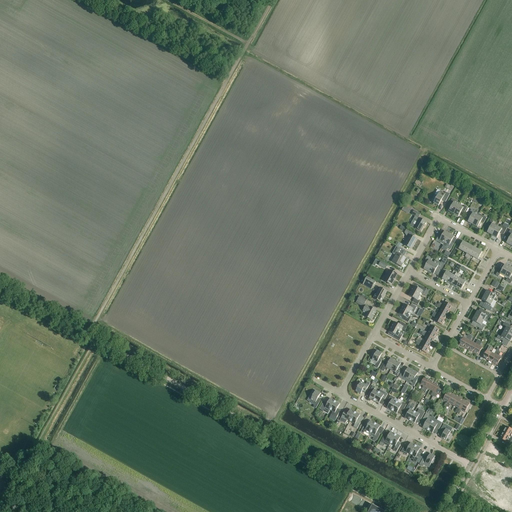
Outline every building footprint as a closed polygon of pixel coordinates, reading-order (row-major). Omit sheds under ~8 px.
[(440,191),(439,191),(437,196),(435,195),(432,200),(435,201),(434,203),(439,206),(442,200),(444,202),(449,194),(445,192),(444,193),(440,191)] [(453,214),(458,205),(460,203),(452,199),(449,204),(452,206),(449,212),(453,214)] [(405,204),(402,208),(409,212),(412,207),(405,204)] [(458,205),(453,214),(458,217),(461,211),(464,213),(467,207),(464,206),(463,208),(458,205)] [(468,222),(473,225),(479,214),(471,210),(468,215),(471,217),(468,222)] [(421,231),(426,222),(419,218),(421,214),(414,211),(412,215),(415,216),(414,218),(418,221),(414,228),(421,231)] [(481,222),(483,223),(486,218),(479,214),(473,225),(478,228),(481,222)] [(492,236),(497,226),(492,224),(493,222),(491,220),(488,226),(490,227),(487,233),(492,236)] [(497,226),(492,236),(497,238),(500,232),(504,234),(507,228),(501,225),(500,228),(497,226)] [(411,249),(417,239),(412,236),(413,234),(406,230),(404,233),(409,240),(407,242),(406,242),(404,245),(411,249)] [(441,237),(439,235),(436,241),(440,244),(443,245),(443,246),(444,243),(449,234),(445,231),(441,237)] [(454,237),(449,234),(444,243),(443,246),(446,247),(445,248),(447,249),(450,251),(454,244),(451,242),(454,237)] [(464,252),(468,244),(463,242),(460,248),(457,246),(456,247),(459,249),(464,252)] [(467,258),(473,247),(468,244),(464,252),(467,254),(465,257),(467,258)] [(407,252),(396,246),(392,254),(396,256),(392,262),(401,267),(406,258),(404,257),(407,252)] [(473,257),(477,250),(473,247),(467,258),(468,259),(470,256),(473,257)] [(477,250),(473,257),(478,260),(481,261),(482,260),(479,258),(482,252),(477,250)] [(429,272),(434,263),(431,261),(433,258),(428,256),(424,262),(427,264),(424,269),(429,272)] [(434,263),(429,272),(433,275),(437,269),(439,270),(443,264),(435,260),(434,263)] [(505,277),(510,267),(505,265),(502,270),(499,269),(496,275),(498,277),(500,274),(505,277)] [(391,285),(397,274),(390,270),(389,272),(387,273),(387,276),(384,281),(391,285)] [(447,282),(451,274),(446,272),(443,270),(442,272),(445,273),(442,279),(447,282)] [(452,285),(458,274),(456,273),(454,276),(451,274),(447,282),(452,285)] [(457,287),(461,279),(458,278),(459,275),(458,274),(452,285),(457,287)] [(375,282),(367,278),(363,285),(371,289),(375,282)] [(461,279),(457,287),(461,290),(465,284),(468,286),(469,284),(466,282),(461,279)] [(492,285),(491,286),(494,287),(497,289),(500,284),(494,280),(492,285)] [(411,291),(420,296),(421,294),(424,295),(426,289),(421,286),(419,289),(414,286),(411,291)] [(374,298),(375,299),(381,302),(387,292),(380,288),(374,298)] [(418,301),(420,296),(411,291),(408,296),(414,299),(413,302),(418,305),(420,302),(418,301)] [(500,294),(494,291),(493,294),(487,291),(484,296),(493,301),(496,296),(498,297),(500,294)] [(485,309),(486,309),(494,314),(496,311),(494,310),(495,309),(490,307),(493,301),(484,296),(482,300),(487,303),(485,309)] [(436,303),(450,311),(453,306),(445,302),(443,305),(439,303),(438,305),(436,303)] [(447,316),(450,311),(436,303),(434,305),(441,309),(439,312),(447,316)] [(401,309),(410,314),(412,311),(414,312),(417,307),(411,304),(410,307),(404,304),(401,309)] [(365,316),(371,320),(377,311),(370,307),(370,308),(366,306),(363,311),(367,313),(365,316)] [(409,317),(410,314),(401,309),(399,314),(404,317),(403,320),(408,323),(411,318),(409,317)] [(478,311),(475,316),(484,321),(485,318),(487,320),(489,318),(490,318),(492,316),(485,312),(483,314),(478,311)] [(445,321),(447,316),(439,312),(438,314),(434,312),(433,314),(445,321)] [(442,325),(445,321),(433,314),(432,316),(436,318),(434,321),(442,325)] [(484,321),(475,316),(472,321),(478,324),(476,327),(479,329),(479,330),(481,332),(482,330),(483,330),(485,325),(482,324),(484,321)] [(392,327),(401,332),(402,329),(405,331),(408,326),(401,322),(400,325),(394,322),(392,327)] [(502,331),(504,332),(511,336),(511,330),(510,329),(511,326),(504,322),(503,325),(504,326),(502,331)] [(429,330),(437,335),(440,330),(431,325),(428,323),(427,326),(431,328),(429,330)] [(403,334),(401,332),(392,327),(389,332),(395,335),(393,338),(399,341),(403,334)] [(434,339),(437,335),(429,330),(428,333),(424,331),(423,333),(434,339)] [(510,342),(511,338),(511,336),(504,332),(502,331),(501,331),(499,335),(498,335),(497,338),(503,342),(505,339),(510,342)] [(432,344),(434,339),(423,333),(421,335),(425,337),(424,340),(432,344)] [(464,348),(470,336),(468,335),(466,339),(463,337),(459,345),(464,348)] [(464,348),(469,350),(473,342),(470,341),(473,337),(470,336),(464,348)] [(424,340),(421,338),(420,341),(416,339),(415,341),(417,342),(429,349),(432,344),(424,340)] [(480,341),(478,340),(475,344),(473,342),(469,350),(473,353),(480,341)] [(482,342),(480,341),(473,353),(478,355),(483,348),(480,346),(482,342)] [(429,349),(417,342),(416,345),(420,347),(418,350),(426,354),(429,349)] [(487,361),(492,353),(489,352),(491,348),(489,346),(483,358),(487,361)] [(492,363),(499,352),(496,350),(494,354),(492,353),(487,361),(492,363)] [(379,359),(382,354),(377,351),(376,353),(373,351),(371,356),(373,358),(372,360),(377,363),(375,367),(378,368),(382,361),(379,359)] [(499,352),(492,363),(497,366),(501,358),(498,357),(501,353),(499,352)] [(391,370),(396,361),(391,358),(388,364),(385,363),(381,370),(384,371),(385,370),(387,371),(388,369),(391,370)] [(396,361),(391,370),(396,373),(394,375),(397,376),(400,371),(398,369),(401,364),(396,361)] [(408,380),(413,371),(408,368),(405,374),(402,372),(399,378),(406,382),(408,379),(408,380)] [(408,380),(408,379),(406,382),(411,384),(411,385),(414,387),(417,380),(415,379),(418,373),(413,371),(408,380)] [(423,391),(430,380),(425,377),(420,385),(423,386),(421,390),(423,391)] [(427,389),(430,390),(434,382),(430,380),(423,391),(425,392),(427,389)] [(365,392),(370,384),(367,382),(366,385),(361,382),(360,384),(357,383),(354,388),(357,389),(356,391),(361,394),(362,391),(365,392)] [(434,382),(430,390),(433,392),(430,396),(433,397),(439,385),(434,382)] [(433,397),(435,398),(437,394),(440,395),(444,388),(439,385),(433,397)] [(369,399),(374,401),(379,392),(374,390),(375,388),(373,386),(370,392),(372,393),(369,399)] [(382,398),(385,400),(388,394),(380,390),(379,392),(374,401),(379,404),(382,398)] [(321,394),(316,391),(315,393),(312,391),(309,396),(312,398),(309,403),(314,405),(313,407),(316,409),(320,401),(318,399),(321,394)] [(446,407),(453,394),(447,391),(443,400),(447,402),(447,403),(446,403),(444,406),(446,407)] [(454,406),(459,398),(453,394),(446,407),(449,408),(450,406),(450,405),(450,404),(454,406)] [(387,408),(392,411),(397,402),(394,401),(395,399),(390,396),(387,401),(390,403),(387,408)] [(457,413),(464,401),(459,398),(454,406),(458,408),(458,409),(457,409),(455,412),(457,413)] [(330,411),(335,401),(330,399),(327,404),(324,403),(320,410),(327,414),(329,410),(330,411)] [(400,408),(404,410),(407,405),(403,403),(403,402),(399,399),(397,402),(392,411),(397,414),(400,408)] [(340,404),(335,401),(330,411),(333,412),(331,415),(337,418),(340,412),(337,410),(340,404)] [(464,401),(457,413),(460,414),(461,412),(461,411),(461,410),(465,412),(470,404),(464,401)] [(410,402),(408,405),(405,411),(408,413),(405,418),(410,421),(415,412),(412,410),(415,405),(410,402)] [(415,412),(410,421),(415,424),(418,418),(421,420),(425,413),(419,409),(417,413),(415,412)] [(350,422),(355,412),(350,410),(349,413),(345,411),(340,421),(345,424),(348,420),(350,422)] [(360,415),(355,412),(350,422),(355,424),(353,427),(357,429),(361,423),(357,421),(360,415)] [(428,431),(433,422),(430,420),(432,417),(426,414),(422,420),(426,422),(423,428),(428,431)] [(433,422),(428,431),(433,433),(436,428),(439,429),(442,423),(437,420),(435,423),(433,422)] [(369,435),(375,424),(371,421),(367,427),(365,425),(361,432),(364,434),(364,432),(369,435)] [(380,426),(375,424),(369,435),(374,437),(373,440),(375,442),(376,440),(377,440),(380,434),(377,432),(380,426)] [(453,429),(448,426),(444,424),(440,430),(444,432),(441,438),(446,441),(447,439),(450,440),(452,435),(450,434),(453,429)] [(503,433),(509,436),(511,432),(511,429),(507,426),(503,433)] [(388,438),(384,436),(379,444),(383,446),(384,444),(389,447),(391,444),(396,435),(391,432),(388,438)] [(507,440),(509,436),(503,433),(500,439),(510,445),(511,442),(507,440)] [(400,437),(396,435),(391,444),(395,446),(393,450),(397,452),(400,445),(397,443),(400,437)] [(408,453),(411,455),(416,446),(411,443),(408,449),(404,447),(401,452),(407,455),(408,453)] [(411,455),(413,456),(411,459),(414,460),(413,461),(416,463),(417,462),(419,463),(422,458),(420,457),(420,456),(417,454),(421,449),(416,446),(411,455)] [(434,465),(437,460),(434,459),(435,457),(430,454),(428,458),(424,456),(420,465),(423,467),(424,465),(429,468),(431,464),(434,465)] [(481,475),(475,486),(511,506),(511,504),(511,494),(508,492),(511,485),(507,483),(511,474),(511,471),(500,465),(495,474),(501,477),(499,480),(489,474),(486,478),(481,475)]
